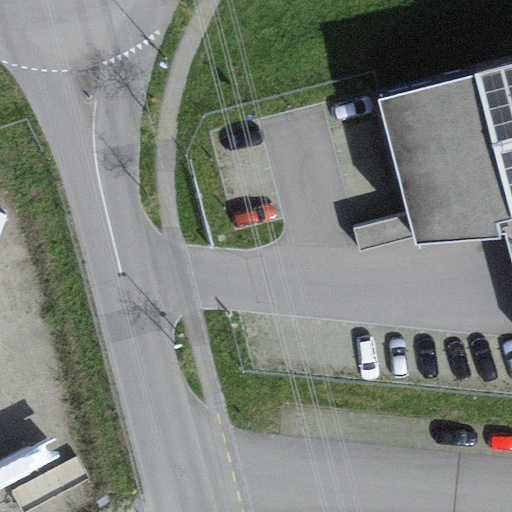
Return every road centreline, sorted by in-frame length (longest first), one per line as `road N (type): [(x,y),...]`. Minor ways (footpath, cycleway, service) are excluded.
road 1 (residential): [(201,511),(87,43)]
road 2 (unknown): [(111,166),(222,251),(385,290),(511,297)]
